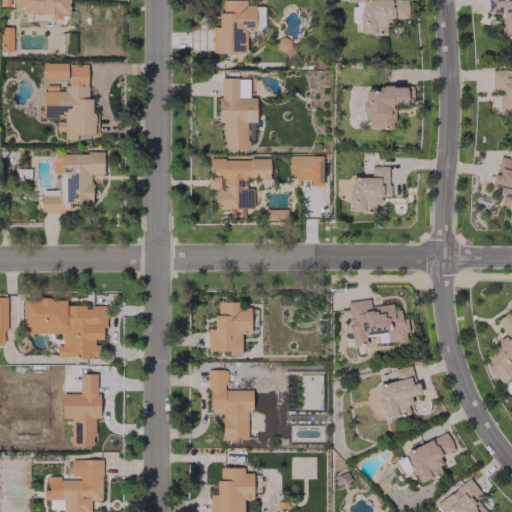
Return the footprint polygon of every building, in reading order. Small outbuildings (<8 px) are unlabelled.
[(12,0),(12,13),(50,13),(50,19),(60,19),(60,13),(68,13),(68,0),(12,0)] [(406,0),(345,0),(346,3),(358,3),(358,33),(387,33),(387,18),(407,18),(406,0)] [(511,0),(486,0),(486,13),(500,13),(500,36),(511,36),(511,0)] [(211,53),(245,53),(245,30),(263,30),(263,4),(222,3),(222,12),(217,12),(217,27),(212,27),(211,53)] [(0,51),(11,52),(12,27),(0,27),(0,37),(0,51)] [(86,63),(41,63),(41,79),(65,79),(65,91),(42,91),(42,118),(63,118),(63,123),(57,123),(57,131),(63,131),(63,139),(74,139),(74,135),(92,135),(92,99),(86,99),(86,63)] [(511,69),(491,69),(490,92),(498,92),(497,114),(511,114),(511,69)] [(248,78),(218,78),(218,122),(222,122),(222,149),(246,149),(246,122),(254,122),(255,97),(248,97),(248,78)] [(392,105),(404,105),(405,86),(380,86),(380,91),(362,91),(361,119),(367,119),(366,128),(392,128),(392,105)] [(53,152),(53,173),(59,173),(58,195),(39,195),(39,211),(69,212),(69,203),(90,204),(90,174),(101,175),(102,153),(53,152)] [(287,157),(288,180),(308,179),(309,186),(321,185),(320,156),(287,157)] [(498,204),(511,207),(511,159),(497,156),(491,186),(501,188),(498,204)] [(268,159),(207,159),(207,189),(219,189),(219,180),(223,180),(223,192),(211,192),(211,209),(227,209),(227,218),(244,218),(244,180),(268,180),(268,159)] [(347,178),(347,211),(376,211),(376,196),(387,196),(388,166),(370,166),(370,178),(347,178)] [(21,333),(59,334),(59,356),(97,357),(97,341),(103,341),(104,306),(64,306),(64,298),(21,298),(21,333)] [(346,301),(351,345),(365,343),(364,336),(377,335),(378,343),(407,340),(405,318),(400,318),(399,309),(392,310),(391,304),(369,307),(368,299),(346,301)] [(249,307),(238,307),(238,301),(216,301),(216,315),(212,315),(212,328),(206,328),(207,351),(228,351),(228,356),(240,356),(239,333),(249,333),(249,307)] [(511,314),(509,311),(495,320),(505,335),(493,343),(496,349),(484,357),(489,365),(487,366),(496,382),(511,371),(511,314)] [(382,419),(410,413),(407,396),(419,394),(417,382),(412,383),(408,365),(393,369),(395,381),(375,386),(382,419)] [(246,439),(246,410),(250,410),(250,390),(224,390),(225,370),(207,370),(207,410),(221,410),(221,439),(246,439)] [(60,394),(61,418),(69,418),(69,445),(93,445),(93,418),(97,418),(97,374),(78,374),(78,394),(60,394)] [(452,450),(447,434),(403,450),(415,483),(442,473),(436,456),(452,450)] [(88,511),(89,500),(100,500),(100,459),(69,459),(69,478),(58,478),(58,476),(47,476),(47,490),(42,490),(42,499),(48,499),(48,509),(61,509),(61,511),(88,511)] [(242,511),(242,499),(251,499),(251,473),(242,473),(242,467),(219,468),(219,479),(215,479),(215,496),(209,496),(208,511),(242,511)] [(338,485),(350,480),(346,471),(334,476),(338,485)] [(481,496),(469,478),(434,503),(439,511),(442,511),(447,509),(449,511),(484,511),(476,499),(481,496)]
